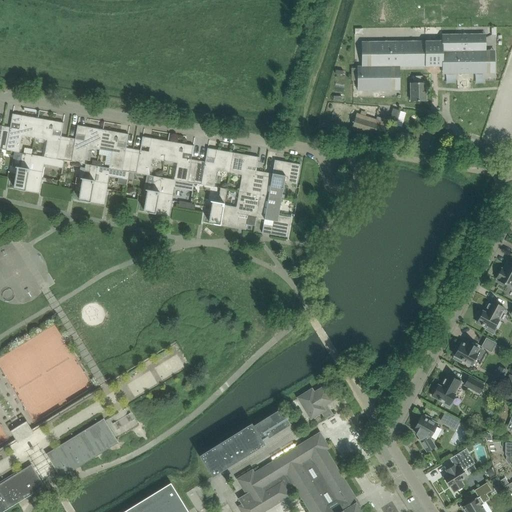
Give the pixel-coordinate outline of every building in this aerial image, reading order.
[(391,87),(391,67),(442,66),(442,70),(459,70),(459,73),(470,73),(469,70),(486,70),(486,37),(469,37),(469,34),(459,34),(459,37),(442,37),(442,41),(371,41),(371,66),(357,66),(358,90),(364,90),(364,87),(391,87)] [(414,82),(411,82),(411,101),(426,101),(426,82),(423,82),(423,76),(414,76),(414,82)] [(394,109),(389,123),(396,125),(401,111),(394,109)] [(388,123),(357,113),(351,129),(383,140),(388,123)] [(11,127),(7,150),(20,152),(22,136),(35,138),(38,120),(21,117),(20,124),(12,123),(11,123),(10,127),(11,127)] [(55,123),(38,120),(35,138),(47,140),(44,156),(44,157),(57,159),(61,136),(62,132),(61,132),(61,136),(53,134),(55,123)] [(11,127),(10,127),(3,126),(0,144),(0,148),(7,150),(11,127)] [(100,149),(103,131),(86,128),(85,135),(84,140),(76,139),(77,134),(76,134),(75,138),(76,139),(72,161),(85,164),(88,147),(100,149)] [(120,134),(103,131),(100,149),(112,152),(109,168),(122,170),(126,147),(126,148),(127,143),(126,143),(126,147),(118,146),(120,134)] [(64,160),(68,137),(61,136),(57,159),(64,160)] [(76,139),(75,138),(68,137),(64,160),(72,161),(76,139)] [(152,159),(165,161),(168,143),(151,140),(150,147),(149,151),(141,150),(142,146),(141,146),(140,150),(141,150),(137,173),(150,175),(152,159)] [(185,146),(168,143),(165,161),(177,163),(174,179),(174,180),(187,182),(191,159),(192,155),(191,155),(191,159),(183,157),(185,146)] [(129,172),(133,149),(126,148),(126,147),(122,170),(129,172)] [(141,150),(140,150),(133,149),(129,172),(137,173),(141,150)] [(230,172),(233,154),(216,151),(215,158),(214,163),(206,161),(207,157),(206,157),(205,161),(206,161),(202,184),(215,187),(215,184),(218,170),(230,172)] [(26,189),(32,154),(26,153),(24,160),(21,159),(20,167),(16,166),(16,167),(17,167),(16,173),(14,187),(20,188),(26,189)] [(40,193),(42,178),(45,165),(62,168),(61,173),(62,173),(64,160),(57,159),(44,157),(44,156),(32,154),(26,189),(39,192),(39,193),(40,193)] [(252,193),(256,170),(257,166),(256,166),(257,163),(249,162),(250,157),(233,154),(230,172),(242,175),(239,191),(252,193)] [(194,183),(198,160),(191,159),(187,182),(194,183)] [(206,161),(205,161),(198,160),(194,183),(202,184),(206,161)] [(297,187),(301,164),(300,164),(300,166),(283,163),(282,170),(281,175),(274,173),(274,169),(273,169),(273,173),(269,196),(282,198),(285,182),(297,184),(296,187),(297,187)] [(76,183),(75,190),(80,191),(79,199),(85,200),(91,201),(97,166),(85,164),(82,179),(77,178),(76,183)] [(105,205),(107,189),(110,176),(118,178),(117,183),(127,185),(129,172),(122,170),(109,168),(97,166),(91,201),(104,203),(104,205),(105,205)] [(256,217),(265,172),(256,170),(252,193),(239,191),(236,207),(224,205),(221,223),(221,224),(221,223),(238,226),(238,222),(246,224),(245,228),(245,229),(246,230),(247,224),(255,225),(256,217)] [(279,215),(282,198),(269,196),(273,173),(265,172),(256,217),(265,219),(264,223),(265,223),(265,219),(273,220),(272,225),(271,232),(287,235),(287,237),(288,237),(292,214),(291,217),(279,215)] [(156,212),(162,177),(156,176),(154,176),(151,190),(146,189),(146,190),(147,190),(146,196),(144,210),(150,211),(156,212)] [(170,216),(172,201),(175,188),(192,191),(192,196),(194,183),(187,182),(174,180),(174,179),(162,177),(156,212),(169,214),(169,216),(170,216)] [(224,205),(227,189),(221,188),(218,202),(211,201),(212,202),(211,208),(209,221),(215,222),(221,223),(224,205)] [(511,286),(511,263),(507,261),(503,269),(501,268),(496,277),(498,278),(497,280),(498,280),(497,281),(503,285),(504,283),(511,287),(511,286)] [(504,307),(499,304),(491,300),(484,312),(483,311),(482,312),(480,312),(478,313),(477,315),(477,317),(478,319),(477,322),(487,327),(486,329),(493,333),(496,328),(495,327),(499,320),(497,319),(504,307)] [(497,346),(495,344),(495,343),(487,338),(482,346),(491,351),(492,350),(494,351),(497,346)] [(478,347),(479,346),(472,342),(471,344),(468,342),(466,344),(461,342),(458,347),(457,346),(453,353),(455,354),(454,355),(455,355),(454,358),(461,362),(462,359),(472,365),(475,358),(479,360),(485,350),(478,347)] [(461,381),(457,379),(448,374),(441,387),(438,385),(432,395),(441,400),(445,402),(444,404),(450,408),(453,402),(452,401),(456,394),(454,393),(461,381)] [(469,376),(464,384),(480,393),(484,385),(469,376)] [(312,389),(299,398),(311,418),(324,410),(325,412),(323,413),(325,418),(332,413),(326,404),(332,400),(324,387),(314,393),(312,389)] [(266,444),(264,441),(290,425),(280,409),(254,425),(253,422),(211,448),(200,455),(213,476),(224,470),(266,444)] [(132,413),(119,419),(122,424),(135,419),(132,413)] [(433,442),(430,438),(438,424),(431,420),(432,419),(422,414),(414,429),(418,431),(417,433),(428,451),(435,447),(432,443),(433,442)] [(445,414),(441,421),(455,428),(459,421),(445,414)] [(53,474),(57,472),(60,477),(63,475),(79,465),(80,465),(80,464),(118,441),(116,438),(106,421),(105,420),(105,419),(104,419),(54,450),(53,449),(50,444),(21,462),(20,461),(25,468),(0,483),(0,490),(10,507),(14,505),(18,503),(18,502),(23,499),(35,492),(45,486),(45,485),(42,481),(46,479),(47,481),(55,476),(53,474)] [(21,462),(50,444),(46,438),(38,425),(32,429),(29,425),(13,435),(16,439),(9,443),(17,456),(21,462)] [(360,511),(356,504),(353,505),(350,501),(355,498),(325,449),(328,447),(324,441),(304,454),(299,446),(254,474),(252,471),(238,479),(248,494),(240,499),(243,504),(239,507),(242,511),(261,511),(290,495),(285,487),(293,482),(311,511),(360,511)] [(466,449),(459,453),(451,458),(454,464),(446,469),(449,474),(444,477),(449,485),(450,484),(455,491),(463,486),(460,480),(467,476),(463,469),(474,463),(466,449)] [(188,511),(171,483),(123,511),(188,511)] [(491,490),(487,483),(476,490),(479,496),(463,506),(466,511),(485,511),(481,505),(484,503),(483,502),(489,498),(485,493),(491,490)] [(0,511),(1,511),(10,507),(0,490),(0,511)]
